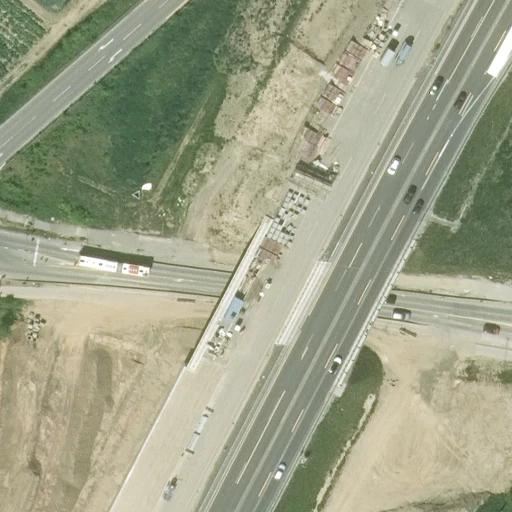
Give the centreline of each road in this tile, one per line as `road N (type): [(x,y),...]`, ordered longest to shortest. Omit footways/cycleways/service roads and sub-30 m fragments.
road 1 (motorway): [(224,511),(497,0)]
road 2 (motorway): [(433,0),(291,258),(166,511)]
road 3 (secondary): [(511,322),(0,241)]
road 4 (secondary): [(0,269),(511,346)]
road 5 (motorway): [(166,0),(0,148)]
